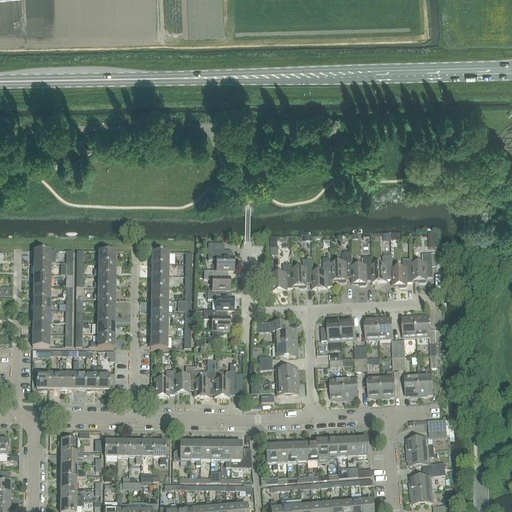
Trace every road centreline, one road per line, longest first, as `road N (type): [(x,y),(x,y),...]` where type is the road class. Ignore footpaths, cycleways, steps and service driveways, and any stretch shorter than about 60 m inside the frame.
road 1 (secondary): [(511,70),(0,82)]
road 2 (residential): [(133,418),(310,418)]
road 3 (residential): [(307,310),(430,304)]
